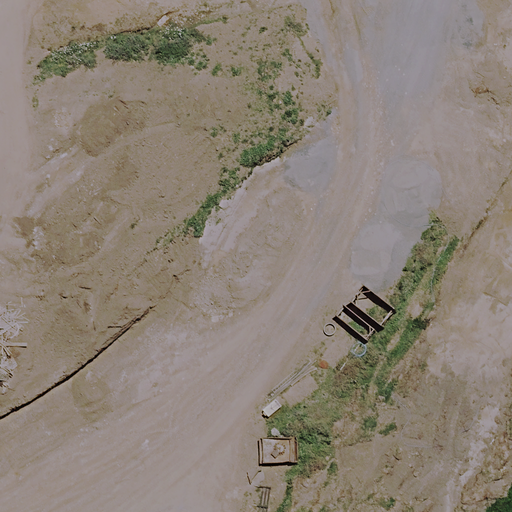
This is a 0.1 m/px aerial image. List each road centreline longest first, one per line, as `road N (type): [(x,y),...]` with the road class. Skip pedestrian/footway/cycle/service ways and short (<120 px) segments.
road 1 (unknown): [(224,511),(376,328),(430,114),(443,0)]
road 2 (unknown): [(0,328),(97,511)]
